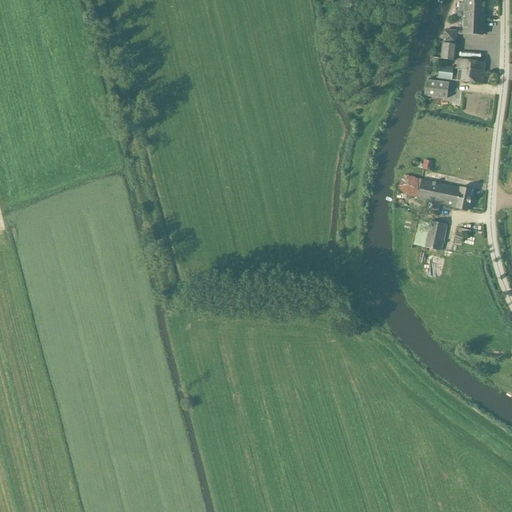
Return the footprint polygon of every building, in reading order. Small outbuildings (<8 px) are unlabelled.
[(464,0),(463,35),(483,36),(484,0),(464,0)] [(456,43),(457,31),(444,31),(444,43),(456,43)] [(455,61),(456,45),(443,44),(442,60),(455,61)] [(476,70),(484,71),(485,64),(457,60),(456,69),(476,71),(476,70)] [(483,84),(484,73),(484,71),(476,70),(476,71),(456,69),(453,69),(440,67),(439,79),(483,84)] [(449,83),(427,80),(424,96),(447,99),(449,83)] [(480,116),(481,104),(459,102),(458,114),(480,116)] [(421,180),(417,200),(467,211),(472,191),(421,180)] [(428,221),(422,247),(441,252),(447,225),(428,221)]
